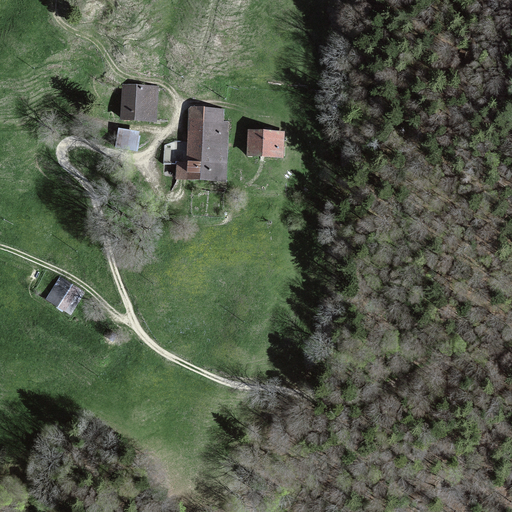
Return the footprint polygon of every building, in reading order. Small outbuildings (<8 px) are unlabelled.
[(156,89),(126,88),(125,121),(155,122),(156,89)] [(193,121),(190,181),(219,182),(222,122),(193,121)] [(283,133),(248,131),(247,157),(280,158),(283,133)] [(117,148),(136,151),(137,137),(120,133),(117,148)] [(83,291),(63,278),(49,302),(70,314),(83,291)]
